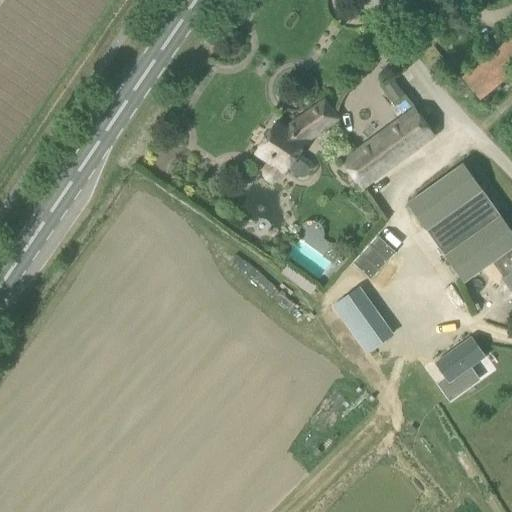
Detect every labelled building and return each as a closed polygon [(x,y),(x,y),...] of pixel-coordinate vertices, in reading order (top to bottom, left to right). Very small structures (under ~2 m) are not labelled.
[(511,77),(511,38),(464,78),(483,102),(511,77)] [(385,87),(396,101),(404,95),(394,80),(385,87)] [(326,102),(308,115),(286,130),(275,124),(256,152),(271,162),(267,168),(266,170),(266,173),(266,175),(267,177),(269,179),(272,180),(274,181),(277,180),(279,179),(281,177),(285,171),(287,172),(305,143),(307,139),(337,118),(326,102)] [(363,187),(434,136),(415,109),(344,161),(363,187)] [(483,191),(464,164),(408,204),(464,283),(492,262),(511,248),(511,230),(501,216),(482,191),(483,191)] [(335,262),(345,249),(312,223),(302,236),(335,262)] [(511,248),(492,262),(511,289),(511,248)] [(333,306),(369,354),(396,334),(360,285),(333,306)] [(484,358),(470,339),(438,362),(452,382),(484,358)]
